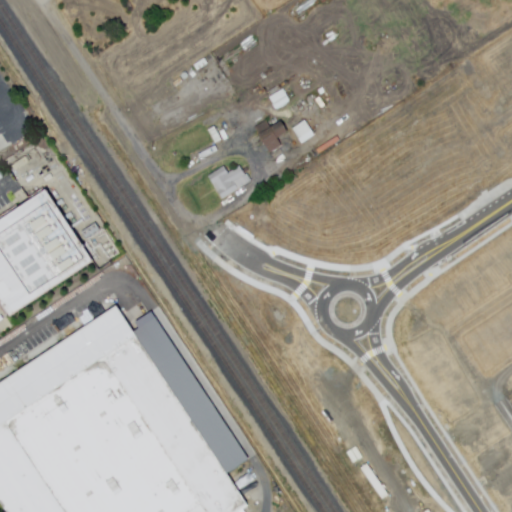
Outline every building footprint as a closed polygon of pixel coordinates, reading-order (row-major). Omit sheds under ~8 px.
[(217,52),(223,62),(256,39),(250,30),(217,52)] [(285,90),(293,103),(278,111),(271,98),(285,90)] [(295,129),(307,122),(314,133),(302,141),(295,129)] [(258,129),(270,123),(274,129),(262,136),(258,129)] [(285,123),(291,134),(280,141),(284,147),(272,155),(261,137),(285,123)] [(242,167),(249,178),(237,185),(242,194),(226,203),(211,177),(227,167),(231,174),(242,167)] [(0,289),(0,221),(35,197),(44,191),(66,227),(96,262),(18,315),(0,289)] [(4,511),(0,505),(0,385),(115,307),(251,505),(240,511),(4,511)] [(252,459),(230,474),(136,332),(159,318),(252,459)]
